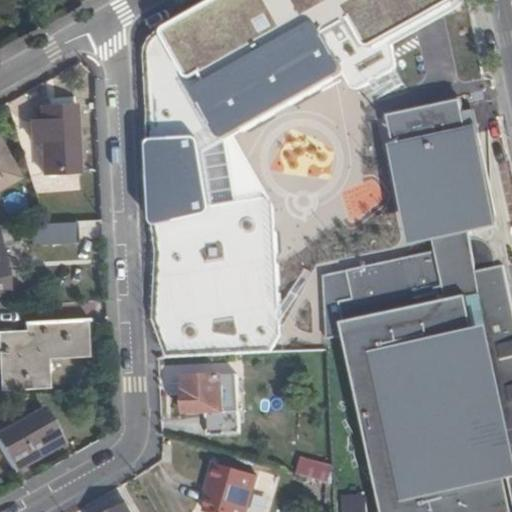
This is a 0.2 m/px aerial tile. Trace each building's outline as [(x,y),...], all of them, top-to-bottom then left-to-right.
[(156,319),(168,358),(274,352),(285,331),(277,199),(236,138),(463,1),(462,0),(212,0),(144,39),(156,319)] [(437,251),(324,273),(327,343),(346,339),(383,511),(511,511),(511,505),(506,479),(511,478),(511,302),(505,269),(493,272),(494,269),(494,266),(494,264),(494,261),(493,259),(492,255),(491,253),(489,250),(487,248),(486,247),(482,244),(480,243),(477,242),(473,241),(471,219),(482,217),(481,135),(468,138),(466,130),(472,129),(467,101),(393,115),(398,142),(405,141),(406,148),(399,150),(414,230),(432,226),(437,251)] [(39,108),(40,121),(30,121),(30,140),(41,139),(43,172),(76,171),(74,107),(39,108)] [(0,184),(15,176),(0,149),(0,184)] [(296,155),(299,211),(323,210),(320,154),(296,155)] [(75,243),(74,223),(41,224),(31,225),(32,245),(75,243)] [(25,330),(0,331),(0,370),(2,370),(2,387),(45,385),(44,355),(85,353),(83,319),(25,323),(25,330)] [(187,413),(205,413),(224,412),(223,377),(186,378),(187,413)] [(40,408),(0,431),(0,455),(8,470),(59,441),(40,408)] [(240,433),(239,412),(224,412),(205,413),(205,434),(240,433)] [(303,457),(298,474),(329,483),(334,466),(303,457)] [(246,511),(256,476),(215,464),(209,482),(215,484),(207,511),(246,511)] [(334,511),(334,496),(313,497),(313,511),(334,511)]
